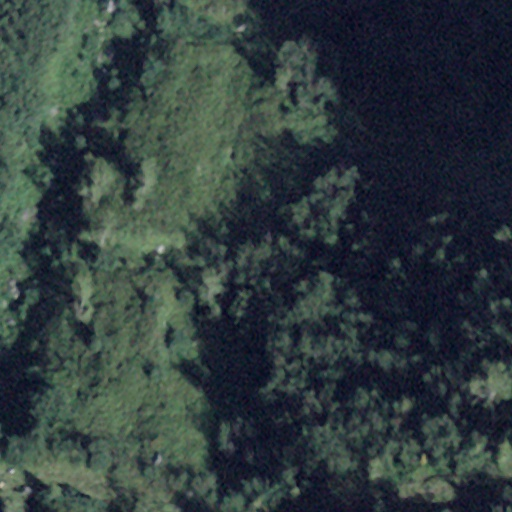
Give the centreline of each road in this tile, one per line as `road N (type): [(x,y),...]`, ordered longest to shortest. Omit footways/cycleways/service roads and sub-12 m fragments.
road 1 (track): [(310,511),(511,472)]
road 2 (track): [(0,483),(171,511)]
